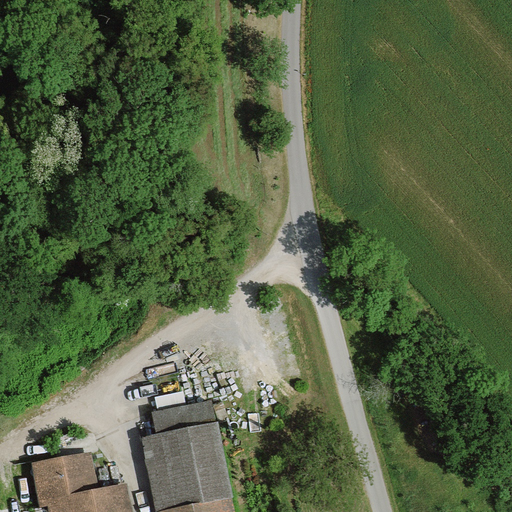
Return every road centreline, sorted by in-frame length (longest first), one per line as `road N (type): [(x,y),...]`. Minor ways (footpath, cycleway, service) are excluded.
road 1 (unclassified): [(383,511),(301,180),(293,0)]
road 2 (track): [(310,231),(117,378),(0,446)]
